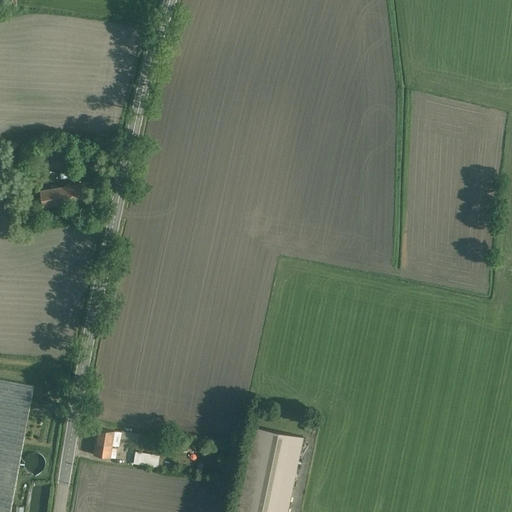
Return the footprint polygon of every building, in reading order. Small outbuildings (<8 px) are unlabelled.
[(24,175),(69,170),(65,138),(37,141),(39,157),(23,159),(24,175)] [(38,207),(83,201),(80,182),(36,188),(38,207)] [(0,192),(0,234),(16,234),(17,193),(0,192)] [(0,511),(11,511),(22,448),(34,386),(0,379),(0,511)] [(290,511),(306,436),(255,425),(237,511),(290,511)] [(92,454),(110,457),(112,444),(120,446),(123,432),(97,427),(92,454)] [(164,454),(127,449),(125,463),(162,468),(164,454)] [(49,463),(49,460),(48,458),(46,454),(44,453),(42,451),(40,450),(37,450),(33,451),(30,452),(28,453),(26,455),(25,458),(24,460),(24,462),(24,467),(25,469),(27,471),(28,472),(31,474),(33,475),(35,475),(39,475),(41,475),(44,473),(45,472),(47,470),(48,468),(49,466),(49,463)]
